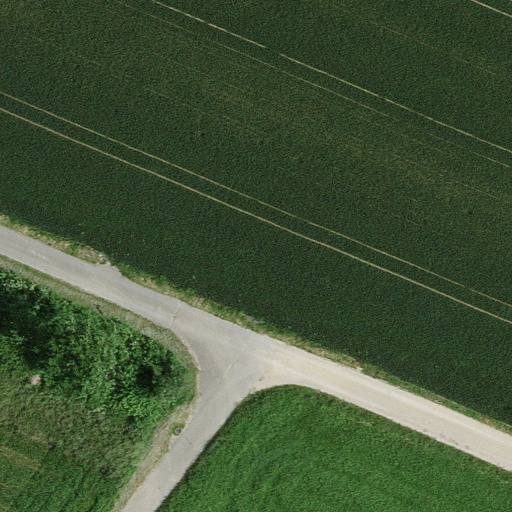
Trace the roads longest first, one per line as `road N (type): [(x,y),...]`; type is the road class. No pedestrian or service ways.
road 1 (track): [(263,353),(0,242)]
road 2 (track): [(511,458),(263,353)]
road 3 (track): [(140,511),(263,353)]
